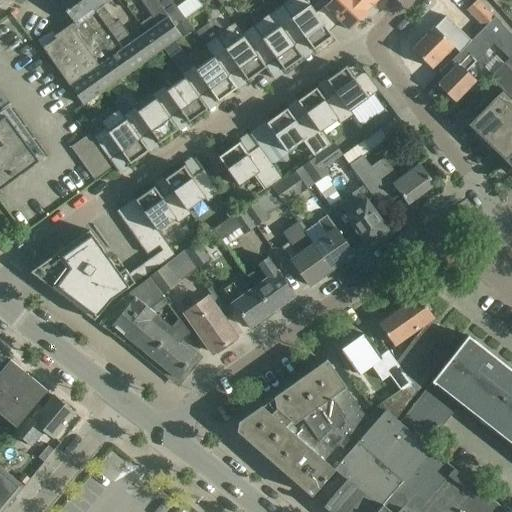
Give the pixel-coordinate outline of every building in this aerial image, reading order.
[(95,12),(86,0),(56,0),(75,25),(76,26),(95,12)] [(86,0),(95,12),(97,15),(121,49),(144,33),(139,25),(128,33),(118,20),(116,19),(112,20),(103,7),(112,0),(86,0)] [(164,18),(166,17),(154,0),(140,0),(152,15),(158,23),(164,18)] [(154,0),(166,17),(175,10),(167,0),(154,0)] [(289,0),(271,14),(302,58),(303,57),(294,46),(303,39),(312,51),(332,37),(305,0),(289,0)] [(367,11),(355,0),(332,0),(325,7),(348,30),(367,11)] [(378,0),(355,0),(367,11),(378,0)] [(467,10),(483,26),(493,16),(477,1),(467,10)] [(83,106),(135,69),(121,49),(97,15),(95,12),(76,26),(75,25),(43,48),(83,106)] [(234,23),(234,24),(269,73),(273,79),(273,78),(265,66),(274,60),(282,72),(302,58),(271,14),(242,34),(234,23)] [(152,15),(140,24),(145,32),(158,23),(152,15)] [(494,43),(509,58),(511,54),(511,37),(505,29),(493,16),(483,26),(484,27),(453,59),(459,64),(437,85),(455,102),(476,80),(467,71),(476,61),(494,43)] [(144,33),(121,49),(135,69),(181,37),(174,27),(167,17),(158,23),(145,32),(144,33)] [(454,25),(446,17),(435,28),(434,28),(412,50),(431,69),(454,46),(443,35),(454,25)] [(174,27),(181,37),(182,38),(194,30),(186,19),(183,21),(174,27)] [(234,24),(204,45),(236,89),(236,88),(228,77),(237,70),(245,82),(265,68),(268,73),(269,73),(234,24)] [(467,42),(462,36),(453,45),(458,51),(467,42)] [(194,65),(181,74),(206,110),(207,109),(199,97),(208,91),(216,103),(236,89),(204,45),(213,58),(197,70),(194,65)] [(504,159),(511,151),(511,54),(509,58),(490,78),(503,91),(469,125),(504,159)] [(327,80),(352,116),(353,115),(350,111),(378,91),(358,65),(357,65),(363,73),(355,78),(347,66),(327,80)] [(206,110),(181,74),(181,75),(184,79),(167,91),(164,86),(152,95),(177,131),(178,130),(169,118),(178,112),(187,124),(206,110)] [(330,146),(334,144),(343,156),(334,143),(330,146),(321,132),(337,120),(340,125),(352,116),(327,80),(327,81),(335,93),(326,99),(318,87),(298,101),(330,146)] [(177,131),(152,95),(151,95),(154,100),(138,111),(135,107),(133,108),(123,116),(148,151),(140,139),(149,133),(157,145),(177,131)] [(126,98),(115,105),(123,116),(133,108),(126,98)] [(314,157),(315,157),(330,146),(298,101),(297,101),(306,113),(297,120),(288,108),(266,123),(287,152),(303,141),(314,157)] [(106,128),(93,137),(113,166),(114,168),(115,169),(117,171),(118,173),(119,172),(111,160),(120,154),(128,165),(148,151),(146,148),(123,116),(118,109),(101,121),(106,128)] [(34,154),(6,115),(0,119),(0,189),(39,161),(34,154)] [(388,138),(381,129),(363,141),(370,151),(388,138)] [(113,166),(93,137),(89,133),(71,146),(94,179),(113,166)] [(281,179),(250,135),(249,135),(258,147),(249,154),(240,142),(218,157),(239,186),(255,175),(266,191),(281,179)] [(334,144),(330,146),(315,157),(314,157),(315,158),(301,167),(313,184),(326,174),(323,169),(343,156),(334,144)] [(370,167),(363,156),(350,165),(377,204),(397,189),(408,204),(434,185),(419,165),(399,180),(383,158),(370,167)] [(185,165),(165,179),(190,215),(191,214),(188,210),(204,198),(207,203),(211,200),(220,194),(194,158),(194,159),(202,171),(193,177),(185,165)] [(284,204),(313,184),(301,167),(273,187),(284,204)] [(190,215),(165,179),(164,180),(173,192),(164,198),(155,186),(136,200),(135,200),(153,226),(157,232),(175,219),(178,224),(190,215)] [(284,204),(273,187),(267,192),(278,208),(283,204),(284,204)] [(387,230),(357,189),(338,203),(347,214),(346,215),(366,244),(387,230)] [(220,194),(211,200),(216,207),(225,201),(220,194)] [(132,200),(116,212),(123,222),(142,209),(135,200),(136,200),(134,199),(132,200)] [(243,209),(255,228),(268,219),(255,200),(243,209)] [(142,209),(123,222),(129,230),(147,218),(142,209)] [(244,236),(255,228),(243,209),(215,229),(222,240),(239,228),(244,236)] [(313,246),(330,271),(353,254),(327,216),(318,222),(327,235),(313,246)] [(147,218),(129,230),(135,238),(153,226),(147,218)] [(330,271),(313,246),(297,224),(284,233),(290,241),(281,248),(308,286),(330,271)] [(153,226),(135,238),(141,247),(159,234),(157,232),(153,226)] [(112,300),(135,283),(128,274),(125,269),(119,273),(89,231),(30,273),(94,321),(112,300)] [(159,234),(141,247),(147,255),(159,247),(165,242),(159,234)] [(165,242),(159,247),(162,251),(161,252),(167,260),(174,255),(165,242)] [(208,261),(196,243),(184,251),(197,269),(208,261)] [(184,251),(148,277),(179,320),(189,334),(190,333),(161,295),(181,281),(196,269),(184,251)] [(161,252),(154,256),(160,265),(167,260),(161,252)] [(149,260),(148,261),(154,270),(160,265),(154,256),(149,260)] [(254,287),(253,287),(271,312),(294,295),(277,271),(276,272),(267,258),(258,265),(262,270),(259,272),(252,272),(247,276),(254,287)] [(148,261),(141,265),(147,274),(154,270),(148,261)] [(141,265),(135,270),(141,279),(147,274),(141,265)] [(135,270),(128,274),(135,283),(141,279),(135,270)] [(148,277),(134,289),(155,305),(153,315),(149,320),(147,319),(131,341),(177,379),(195,356),(179,343),(189,334),(179,320),(148,277)] [(271,312),(253,287),(240,297),(231,284),(222,290),(231,302),(231,303),(249,328),(271,312)] [(224,308),(210,288),(207,290),(210,295),(184,314),(213,353),(235,337),(218,312),(224,308)] [(127,338),(131,341),(147,319),(149,320),(153,315),(155,305),(134,289),(128,293),(119,301),(105,317),(104,317),(103,318),(104,318),(98,324),(123,343),(127,338)] [(387,352),(416,393),(458,339),(432,318),(433,318),(418,296),(379,324),(394,346),(424,325),(425,326),(395,361),(388,352),(387,352)] [(393,419),(394,420),(416,393),(387,352),(380,357),(364,334),(341,351),(352,367),(358,375),(371,367),(378,378),(382,382),(389,377),(400,391),(382,404),(393,419)] [(479,345),(468,336),(399,424),(426,447),(460,404),(511,445),(511,370),(506,376),(474,351),(479,345)] [(47,391),(10,360),(0,372),(0,414),(16,428),(47,391)] [(311,496),(334,469),(325,461),(338,446),(348,454),(378,419),(374,413),(367,418),(327,361),(239,423),(237,431),(311,496)] [(36,406),(14,433),(31,446),(44,431),(45,432),(45,431),(53,438),(64,425),(65,426),(67,423),(67,422),(74,413),(53,396),(41,410),(36,406)] [(430,449),(426,447),(399,424),(394,420),(393,419),(384,412),(378,419),(348,454),(339,464),(351,474),(323,506),(329,511),(375,511),(379,508),(430,449)] [(97,467),(112,480),(128,461),(113,448),(97,467)] [(379,508),(375,511),(504,511),(501,509),(489,499),(478,489),(478,490),(430,449),(379,508)] [(0,511),(2,511),(8,505),(15,497),(24,487),(0,467),(0,511)]
